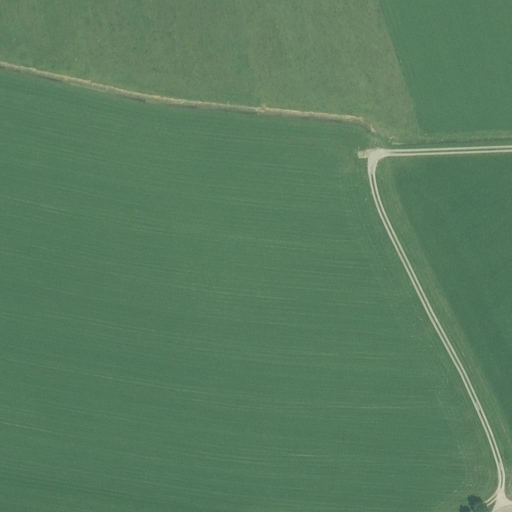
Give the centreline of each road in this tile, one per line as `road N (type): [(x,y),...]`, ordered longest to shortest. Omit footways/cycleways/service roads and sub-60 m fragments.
road 1 (track): [(0,59),(156,98),(367,119),(380,152)]
road 2 (track): [(380,152),(370,175),(377,206),(482,419),(500,468),(499,511)]
road 3 (track): [(511,148),(380,152)]
